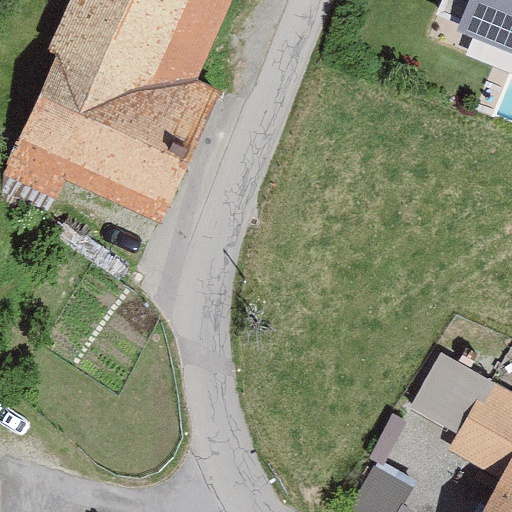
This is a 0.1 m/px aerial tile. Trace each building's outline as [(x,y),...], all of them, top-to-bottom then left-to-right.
[(81,0),(18,139),(0,199),(0,203),(39,223),(68,160),(166,205),(218,93),(188,80),(223,0),(81,0)] [(476,0),(444,0),(439,13),(467,24),(476,0)] [(511,0),(476,0),(467,24),(511,42),(511,0)] [(491,511),(511,511),(511,398),(492,387),(494,383),(442,353),(412,405),(464,434),(457,445),(511,476),(491,511)] [(349,505),(361,511),(396,511),(415,480),(375,458),(349,505)]
